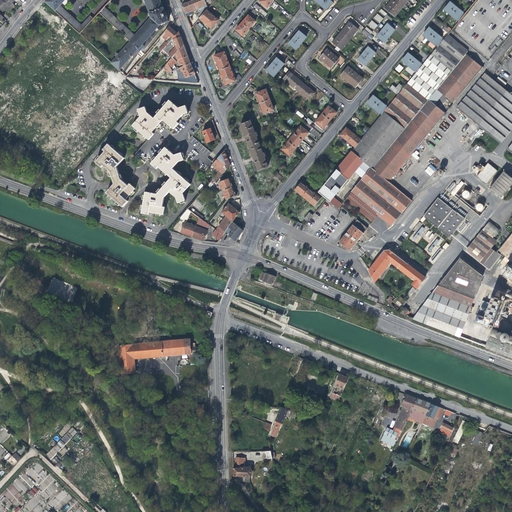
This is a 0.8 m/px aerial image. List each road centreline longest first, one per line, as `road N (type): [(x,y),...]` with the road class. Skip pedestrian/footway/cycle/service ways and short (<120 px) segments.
road 1 (residential): [(219,320),(511,428)]
road 2 (tertiary): [(244,255),(511,365)]
road 3 (tertiary): [(0,180),(174,242),(244,255)]
road 4 (secondary): [(219,320),(222,511)]
road 5 (residential): [(217,115),(298,18),(325,35)]
road 6 (residential): [(441,0),(349,110)]
road 7 (residential): [(349,110),(260,221)]
road 8 (track): [(0,485),(32,451),(97,511)]
